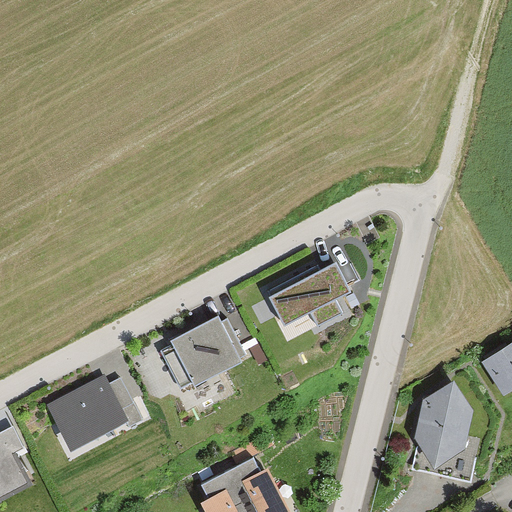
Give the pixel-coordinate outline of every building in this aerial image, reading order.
[(335,263),(270,297),(285,325),(350,292),(335,263)] [(218,317),(171,341),(194,385),(241,361),(218,317)] [(511,341),(484,360),(503,390),(511,384),(511,341)] [(104,377),(47,406),(69,448),(126,419),(104,377)] [(453,377),(424,397),(415,434),(432,462),(463,445),(471,407),(453,377)] [(14,427),(0,433),(0,497),(30,483),(15,453),(25,448),(14,427)] [(252,455),(226,469),(248,511),(291,511),(266,463),(258,467),(252,455)] [(248,511),(226,469),(201,482),(206,494),(199,497),(206,511),(248,511)]
